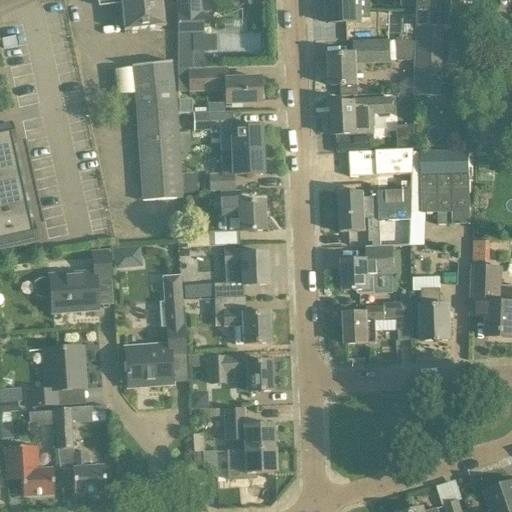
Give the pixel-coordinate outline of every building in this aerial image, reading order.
[(96,0),(97,7),(119,5),(122,32),(163,27),(160,0),(96,0)] [(200,0),(176,0),(177,34),(203,34),(203,14),(200,14),(200,0)] [(325,0),(327,25),(359,23),(371,22),(369,0),(325,0)] [(417,0),(417,20),(416,41),(415,61),(414,97),(441,98),(443,30),(450,30),(451,0),(417,0)] [(400,20),(400,40),(416,41),(417,20),(400,20)] [(356,98),(355,66),(391,64),(390,40),(354,42),(354,56),(328,57),(329,87),(339,87),(340,98),(356,98)] [(398,61),(415,61),(416,41),(400,40),(397,41),(398,61)] [(170,62),(129,68),(134,110),(140,202),(182,200),(181,194),(179,155),(175,107),(170,62)] [(224,105),(225,105),(259,104),(258,79),(227,80),(227,70),(188,70),(188,73),(177,73),(177,93),(188,92),(188,94),(217,93),(218,105),(206,105),(206,114),(224,113),(224,105)] [(354,101),(354,104),(331,105),(331,122),(328,122),(329,133),(332,133),(332,137),(372,135),(371,115),(392,114),(391,100),(354,101)] [(477,111),(477,144),(509,145),(510,111),(477,111)] [(259,128),(231,129),(231,113),(224,113),(206,114),(193,114),(194,133),(219,131),(220,153),(260,152),(259,128)] [(7,125),(0,126),(0,251),(36,242),(7,125)] [(413,126),(397,126),(398,145),(414,144),(413,126)] [(413,151),(349,154),(350,178),(403,176),(412,176),(413,151)] [(234,192),(234,177),(261,176),(260,152),(220,153),(221,175),(208,176),(209,193),(219,193),(234,192)] [(421,214),(438,214),(438,226),(469,226),(468,153),(420,154),(421,214)] [(184,173),(185,192),(197,192),(197,173),(184,173)] [(412,183),(402,184),(402,192),(411,191),(412,183)] [(239,192),(234,192),(219,193),(219,196),(215,196),(215,205),(219,205),(220,218),(237,217),(238,233),(263,232),(262,203),(239,204),(239,192)] [(363,194),(338,195),(340,234),(364,233),(364,220),(372,220),(373,248),(394,248),(410,247),(411,193),(377,193),(377,199),(363,200),(363,194)] [(186,242),(186,249),(239,246),(238,233),(207,235),(207,236),(186,237),(186,242)] [(473,261),(490,262),(491,241),(474,241),(473,261)] [(142,267),(141,247),(117,249),(118,268),(142,267)] [(395,276),(394,248),(373,248),(367,248),(367,262),(341,263),(342,292),(358,291),(359,295),(375,294),(374,276),(395,276)] [(224,266),(240,265),(241,284),(213,285),(213,298),(244,297),(244,287),(266,286),(265,255),(240,256),(239,250),(223,251),(224,266)] [(97,311),(95,283),(111,281),(108,251),(91,252),(93,274),(48,277),(48,279),(41,280),(37,281),(34,283),(34,296),(38,298),(43,298),(49,298),(50,310),(79,308),(79,313),(97,311)] [(469,318),(486,319),(485,338),(511,339),(511,287),(502,287),(503,269),(472,267),(469,318)] [(161,279),(167,346),(123,349),(126,384),(153,382),(153,387),(171,386),(169,359),(185,357),(181,303),(179,277),(161,279)] [(448,307),(440,308),(439,278),(413,279),(414,292),(421,292),(422,308),(419,308),(421,343),(450,342),(448,307)] [(212,285),(201,285),(202,298),(213,298),(212,285)] [(245,316),(244,297),(213,298),(214,302),(215,328),(223,328),(223,329),(233,329),(234,346),(242,345),(242,346),(269,345),(267,315),(245,316)] [(345,346),(366,345),(376,345),(375,323),(396,322),(397,332),(412,331),(411,303),(383,304),(383,308),(365,308),(365,315),(344,316),(345,346)] [(41,351),(44,391),(23,392),(24,410),(58,407),(57,392),(84,390),(83,372),(78,373),(76,349),(41,351)] [(269,363),(247,364),(246,356),(209,357),(210,386),(226,385),(225,375),(245,374),(245,394),(270,393),(269,363)] [(187,357),(188,368),(198,368),(198,357),(187,357)] [(0,412),(19,412),(20,389),(0,389),(0,388),(0,412)] [(224,442),(243,441),(243,451),(273,450),(272,426),(245,427),(244,409),(192,411),(192,419),(202,419),(212,419),(212,418),(223,417),(224,442)] [(71,427),(70,415),(70,410),(54,411),(56,451),(72,450),(71,427)] [(201,436),(192,437),(193,453),(202,453),(201,437),(201,436)] [(5,482),(20,481),(21,498),(52,496),(51,471),(38,471),(37,447),(3,449),(5,482)] [(255,480),(254,474),(274,473),(273,450),(243,451),(225,452),(226,482),(255,480)] [(215,452),(201,453),(203,479),(216,479),(215,452)] [(73,470),(71,470),(72,495),(87,494),(90,497),(97,497),(99,494),(104,493),(103,480),(112,480),(111,467),(102,468),(88,469),(87,453),(73,454),(73,470)] [(511,511),(511,483),(484,494),(490,511),(511,511)] [(461,511),(458,502),(444,507),(445,511),(461,511)]
